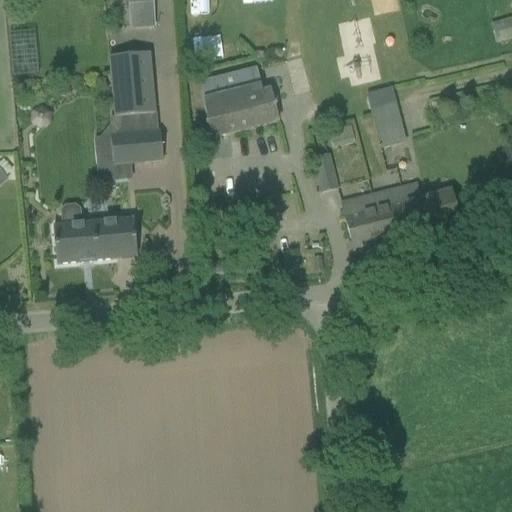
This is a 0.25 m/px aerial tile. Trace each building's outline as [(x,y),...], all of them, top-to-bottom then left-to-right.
[(151,0),(127,0),(129,29),(153,28),(151,0)] [(511,19),(491,26),(497,46),(511,41),(511,19)] [(109,60),(115,119),(155,116),(149,56),(109,60)] [(212,82),(213,85),(199,88),(213,141),(227,138),(228,139),(279,126),(271,91),(262,93),(257,71),(212,82)] [(396,103),(370,110),(381,152),(407,146),(396,103)] [(162,163),(160,135),(110,140),(113,167),(162,163)] [(338,192),(329,157),(311,161),(320,196),(338,192)] [(417,186),(401,190),(413,238),(459,226),(450,191),(420,199),(417,186)] [(353,253),(413,238),(401,190),(341,205),(353,253)] [(58,267),(135,259),(135,260),(137,260),(133,221),(132,221),(81,226),(79,211),(75,208),(64,209),(61,213),(62,228),(54,229),(54,228),(53,229),(56,267),(58,267)]
